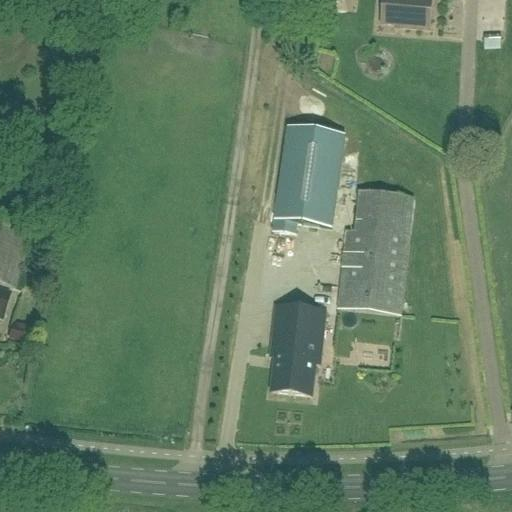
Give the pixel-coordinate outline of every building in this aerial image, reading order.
[(431,2),(431,0),(384,0),(382,28),(403,30),(403,32),(430,34),(433,2),(431,2)] [(345,140),(288,132),(273,236),(296,240),(298,228),(332,233),(345,140)] [(0,289),(14,293),(32,230),(0,221),(0,289)] [(410,241),(346,234),(338,313),(401,320),(410,241)] [(0,323),(1,324),(9,297),(0,294),(0,323)] [(321,369),(327,316),(275,311),(270,360),(276,361),(272,397),(312,401),(315,368),(321,369)] [(8,342),(25,346),(30,329),(12,325),(8,342)]
